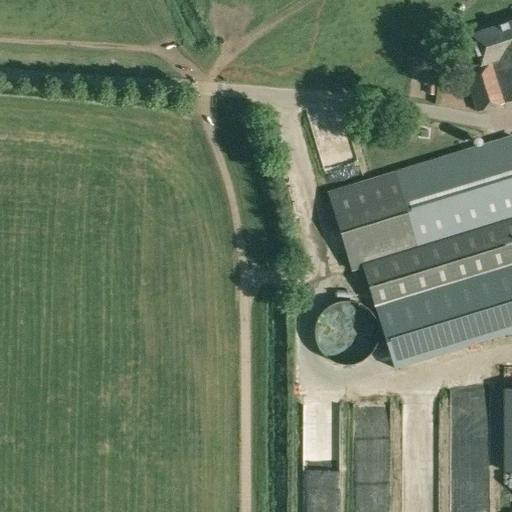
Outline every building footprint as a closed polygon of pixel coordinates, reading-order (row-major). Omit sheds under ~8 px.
[(477,111),(511,100),(511,20),(469,35),(479,65),(464,70),(477,111)] [(511,137),(327,194),(351,270),(362,267),(374,305),(393,369),(511,332),(511,137)] [(375,344),(375,338),(375,332),(373,326),(371,321),(367,316),(363,312),(358,309),(352,307),(346,306),(340,306),(334,307),(329,310),(324,313),(320,317),(316,322),(314,328),(312,333),(312,339),(313,345),(315,351),(318,356),(322,360),(327,364),(333,367),(338,368),(344,369),(350,368),(356,366),(361,363),(366,360),(370,355),(373,350),(375,344)] [(502,457),(511,456),(511,375),(501,375),(502,457)] [(469,494),(488,494),(489,459),(470,459),(469,494)] [(455,500),(454,511),(488,511),(489,500),(455,500)]
